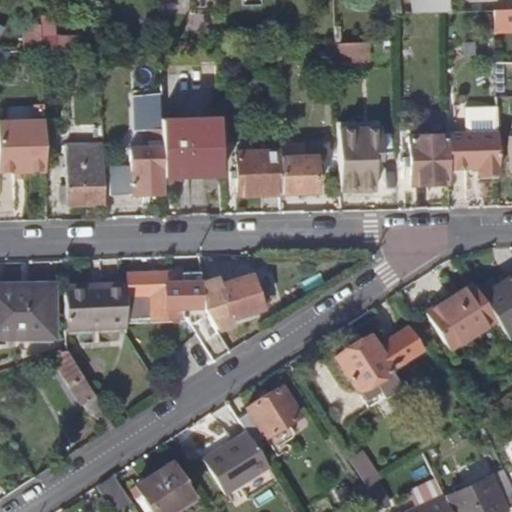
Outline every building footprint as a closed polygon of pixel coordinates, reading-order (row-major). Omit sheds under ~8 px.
[(413,0),(413,2),(393,3),(394,16),(447,13),(446,0),(413,0)] [(508,12),(492,12),(493,26),(508,26),(508,12)] [(39,25),(39,52),(72,51),(80,51),(80,36),(54,37),(53,16),(39,16),(39,25)] [(23,52),(39,52),(39,25),(22,25),(23,52)] [(337,43),(323,44),(324,63),(338,62),(337,44),(337,43)] [(337,44),(338,62),(338,64),(368,63),(369,43),(337,44)] [(474,43),(460,43),(462,57),(475,56),(474,43)] [(275,45),(250,45),(250,59),(276,58),(275,45)] [(411,46),(400,52),(405,62),(416,56),(411,46)] [(72,51),(39,52),(41,91),(50,91),(49,67),(73,66),(72,51)] [(159,120),(158,94),(130,96),(132,132),(143,132),(143,130),(159,130),(159,120)] [(42,106),(31,106),(32,122),(42,122),(42,106)] [(445,135),(445,136),(446,170),(476,169),(476,174),(496,173),(495,117),(494,107),(463,108),(464,134),(445,135)] [(159,130),(160,179),(219,178),(217,119),(159,120),(159,130)] [(0,172),(43,172),(42,122),(32,122),(0,122),(0,172)] [(337,156),(338,192),(373,191),(372,156),(380,156),(379,128),(336,129),(337,156)] [(113,170),(114,196),(161,194),(160,179),(159,130),(143,130),(143,132),(143,150),(129,150),(129,170),(113,170)] [(446,170),(445,136),(407,137),(408,184),(447,183),(446,170)] [(277,192),(277,155),(277,148),(235,150),(235,193),(277,192)] [(64,154),(64,169),(65,206),(101,206),(100,153),(64,154)] [(277,155),(277,192),(313,191),(313,154),(277,155)] [(511,270),(479,292),(492,316),(498,327),(511,317),(511,270)] [(200,309),(216,333),(232,327),(229,320),(261,308),(259,303),(266,300),(262,290),(255,293),(248,273),(217,285),(215,278),(198,284),(200,309)] [(198,284),(197,274),(177,275),(177,274),(126,276),(127,320),(151,320),(151,321),(186,320),(202,345),(217,335),(216,333),(200,309),(198,284)] [(479,292),(472,280),(424,308),(445,344),(492,316),(479,292)] [(0,346),(3,347),(2,338),(50,336),(47,286),(0,287),(0,346)] [(61,291),(64,336),(125,330),(123,320),(121,286),(98,288),(98,290),(61,291)] [(371,380),(388,370),(389,371),(420,352),(405,329),(374,348),(366,336),(333,356),(354,390),(371,380)] [(94,393),(65,347),(49,352),(81,401),(94,393)] [(388,370),(371,380),(384,400),(401,389),(389,371),(388,370)] [(237,419),(245,433),(252,446),(300,416),(281,387),(247,408),(249,412),(237,419)] [(402,420),(408,430),(424,420),(419,410),(402,420)] [(268,437),(274,447),(296,434),(290,424),(268,437)] [(252,446),(245,433),(199,459),(220,495),(265,468),(252,446)] [(133,486),(149,511),(172,511),(191,501),(169,465),(133,486)] [(112,479),(98,488),(113,511),(123,511),(130,508),(112,479)] [(444,500),(449,511),(505,511),(490,479),(444,500)] [(363,495),(370,511),(375,511),(387,507),(376,483),(362,493),(363,495)] [(370,511),(363,495),(362,493),(350,500),(355,511),(370,511)] [(449,511),(444,500),(417,511),(449,511)]
